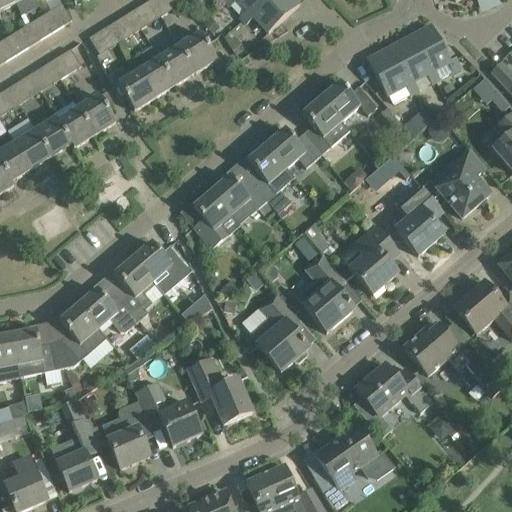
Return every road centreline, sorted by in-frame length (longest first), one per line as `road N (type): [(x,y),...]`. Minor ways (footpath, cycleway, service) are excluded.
road 1 (unclassified): [(0,310),(71,288),(358,43),(423,11)]
road 2 (residential): [(122,511),(301,424),(303,406),(511,224)]
